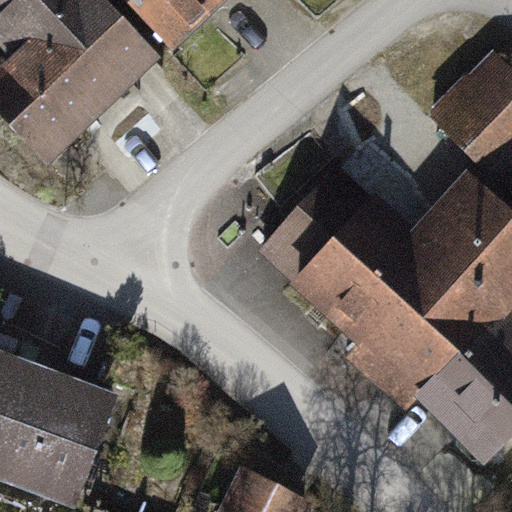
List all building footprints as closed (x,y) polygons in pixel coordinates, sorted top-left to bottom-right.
[(0,129),(50,181),(167,68),(100,0),(0,0),(0,53),(18,73),(6,85),(22,102),(0,123),(0,129)] [(118,0),(178,60),(239,0),(118,0)] [(511,69),(491,49),(425,115),(499,185),(511,172),(511,69)] [(336,172),(263,245),(296,278),(283,290),(406,413),(418,401),(511,306),(511,216),(464,168),(414,217),(382,185),(366,201),(336,172)] [(511,198),(511,172),(499,185),(511,198)] [(511,306),(418,401),(489,472),(511,449),(511,306)] [(0,486),(72,511),(81,511),(119,407),(0,364),(0,486)] [(298,511),(304,500),(234,469),(214,511),(298,511)]
